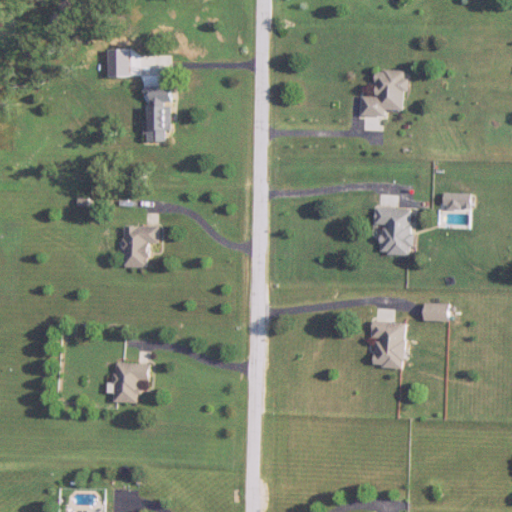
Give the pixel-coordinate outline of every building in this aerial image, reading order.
[(387,117),(387,111),(408,111),(408,71),(377,71),(378,97),(363,97),(363,117),(387,117)] [(151,87),(152,142),(173,142),(173,87),(151,87)] [(385,255),(414,255),(415,209),(378,208),(378,225),(386,225),(385,255)] [(127,227),(127,267),(151,267),(151,244),(162,244),(162,227),(127,227)] [(428,320),(452,320),(452,304),(428,304),(428,320)] [(407,369),(409,323),(376,321),(375,338),(379,338),(378,368),(407,369)] [(142,403),(143,381),(153,382),(154,364),(119,363),(118,402),(142,403)]
